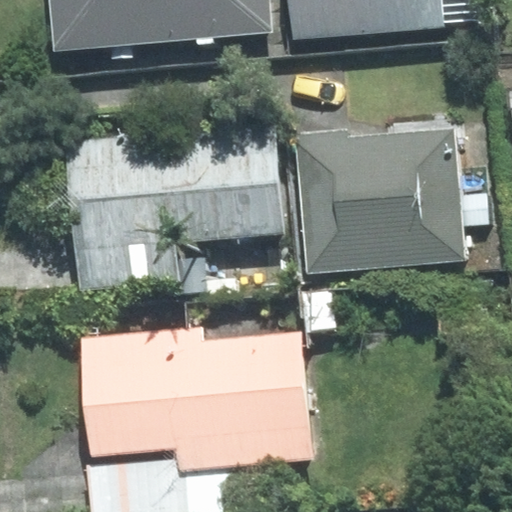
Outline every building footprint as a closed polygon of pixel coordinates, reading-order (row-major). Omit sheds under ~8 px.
[(283,0),(66,0),(69,48),(285,37),(283,0)] [(308,0),(310,38),(461,29),(459,0),(308,0)] [(221,299),(220,235),(297,234),(295,126),(86,130),(88,238),(90,301),(221,299)] [(473,128),(310,138),(318,266),(481,256),(473,128)] [(246,511),(246,461),(325,460),(323,330),(192,332),(112,333),(114,448),(114,511),(246,511)]
